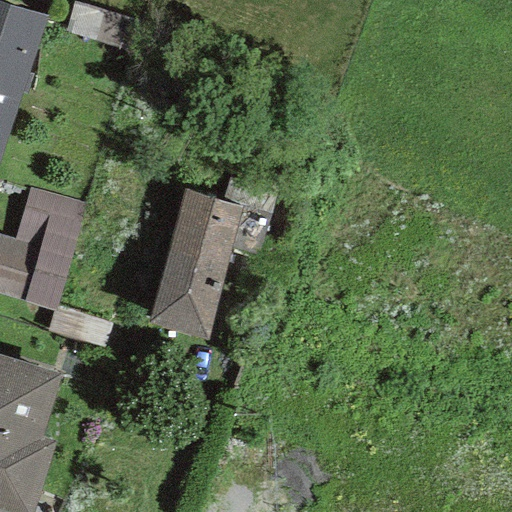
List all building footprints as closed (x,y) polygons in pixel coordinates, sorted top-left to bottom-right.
[(0,157),(46,17),(0,1),(0,157)] [(124,49),(133,19),(74,2),(66,32),(124,49)] [(185,191),(149,323),(205,338),(230,249),(248,254),(267,188),(228,177),(221,201),(185,191)] [(56,306),(85,204),(29,187),(13,240),(0,235),(0,294),(51,311),(54,312),(56,306)] [(111,322),(56,306),(54,312),(51,311),(45,332),(104,348),(111,322)] [(60,376),(0,356),(0,510),(6,511),(32,511),(55,442),(41,437),(60,376)]
